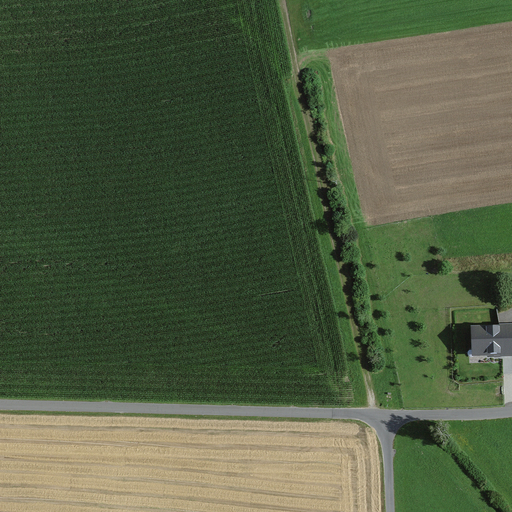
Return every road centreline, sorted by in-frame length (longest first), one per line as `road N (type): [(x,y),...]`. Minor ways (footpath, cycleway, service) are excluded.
road 1 (track): [(282,0),(375,415)]
road 2 (residential): [(0,405),(387,415)]
road 3 (unclassified): [(387,415),(511,412)]
